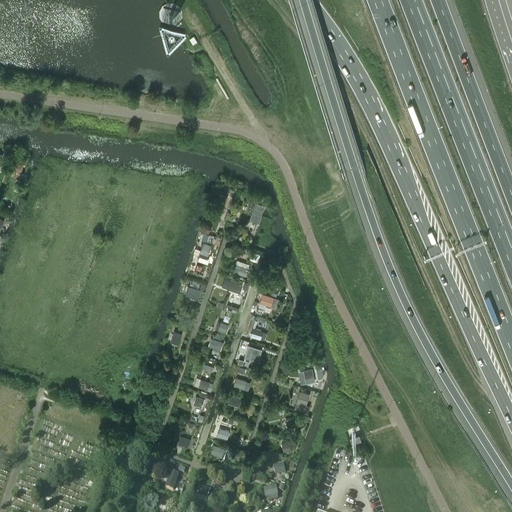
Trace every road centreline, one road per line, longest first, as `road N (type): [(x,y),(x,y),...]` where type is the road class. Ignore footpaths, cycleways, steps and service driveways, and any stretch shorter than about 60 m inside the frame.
road 1 (motorway): [(304,0),(355,172),(400,281),(437,362),(511,484)]
road 2 (track): [(274,0),(372,142),(472,374),(509,413)]
road 3 (motorway): [(308,0),(374,104),(511,418)]
road 4 (motorway): [(376,0),(511,346)]
road 5 (motorway): [(511,266),(408,0)]
road 6 (motorway): [(511,191),(438,0)]
